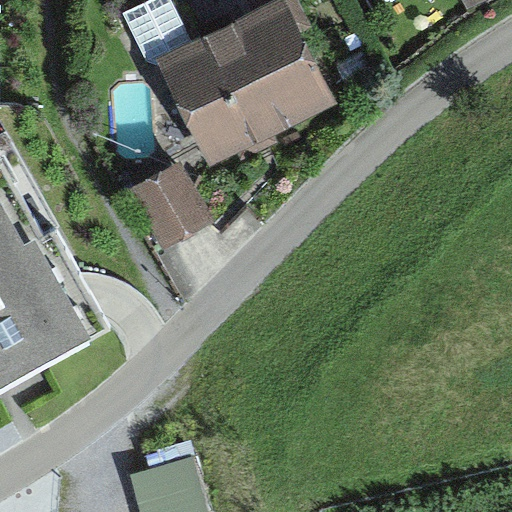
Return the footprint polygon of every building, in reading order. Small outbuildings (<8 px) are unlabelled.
[(303,0),(291,0),(171,54),(221,165),(352,106),(303,0)] [(511,0),(473,0),(479,14),(511,0)] [(0,40),(0,127),(10,128),(13,41),(0,40)] [(130,183),(183,153),(154,101),(101,131),(130,183)] [(192,231),(221,218),(191,155),(162,169),(192,231)] [(5,158),(0,160),(0,398),(10,393),(107,339),(5,158)] [(142,454),(145,511),(212,511),(209,450),(142,454)]
